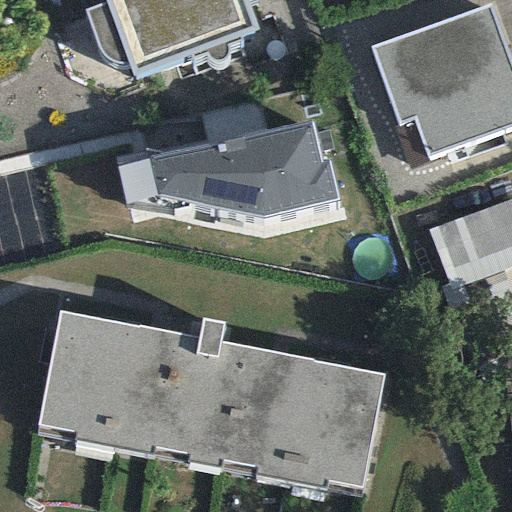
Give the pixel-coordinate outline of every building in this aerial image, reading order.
[(103,0),(105,4),(83,12),(99,50),(104,58),(110,63),(119,65),(126,64),(131,79),(204,52),(205,58),(210,63),(217,64),(223,62),(227,56),(227,50),(224,44),(256,31),(245,0),(103,0)] [(511,69),(489,6),(368,49),(396,125),(413,118),(427,157),(511,126),(511,69)] [(310,122),(148,159),(155,195),(262,218),(336,200),(327,161),(319,163),(310,122)] [(511,199),(427,232),(449,292),(511,267),(511,199)] [(59,312),(35,425),(74,433),(72,441),(150,456),(153,447),(187,455),(185,463),(219,471),(220,461),(255,468),(254,477),(323,491),(326,480),(359,488),(382,376),(218,342),(223,324),(201,319),(197,339),(59,312)] [(511,352),(500,354),(511,471),(511,352)]
